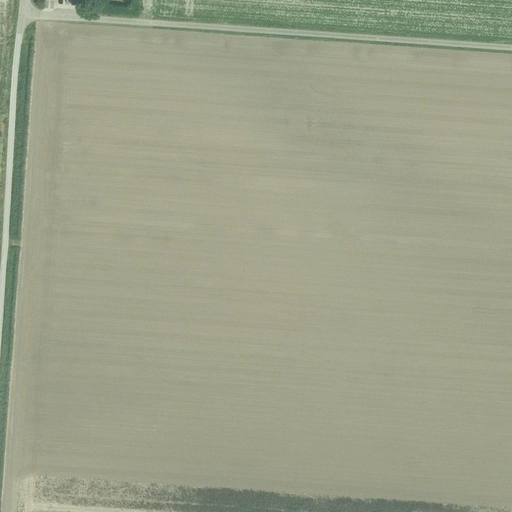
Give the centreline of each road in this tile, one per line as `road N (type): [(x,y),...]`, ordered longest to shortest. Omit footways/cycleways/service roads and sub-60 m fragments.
road 1 (unclassified): [(511,47),(21,15)]
road 2 (unclassified): [(0,318),(21,15)]
